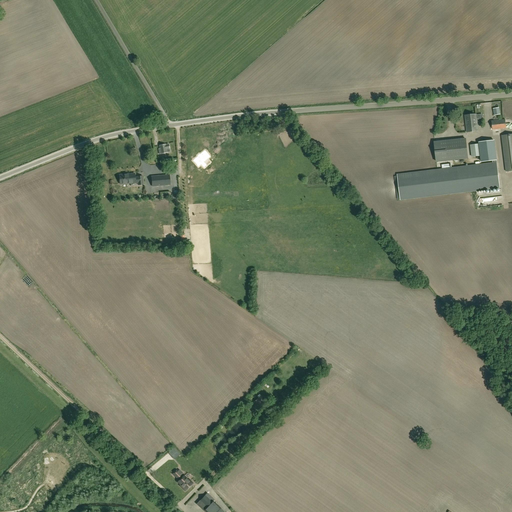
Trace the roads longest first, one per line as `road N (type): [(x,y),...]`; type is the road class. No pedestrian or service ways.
road 1 (unclassified): [(169,126),(511,95)]
road 2 (track): [(0,337),(180,506)]
road 3 (unclassified): [(0,177),(95,141),(169,126)]
road 4 (unclassified): [(169,126),(96,0)]
